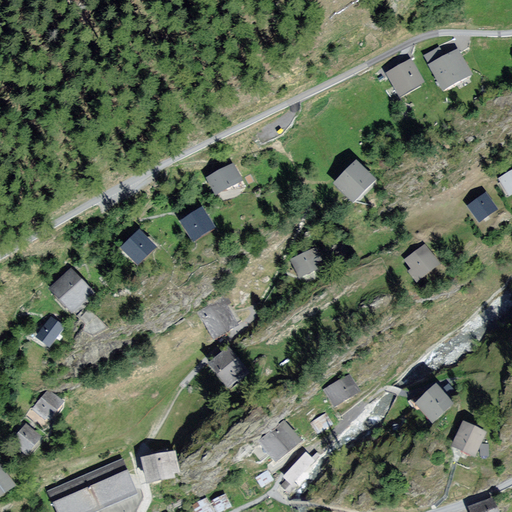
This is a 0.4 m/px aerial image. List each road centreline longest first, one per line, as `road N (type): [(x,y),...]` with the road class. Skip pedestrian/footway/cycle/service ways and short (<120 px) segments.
road 1 (unclassified): [(129,181),(427,35),(511,32)]
road 2 (tertiary): [(0,286),(129,181)]
road 3 (unclassified): [(0,255),(129,181)]
